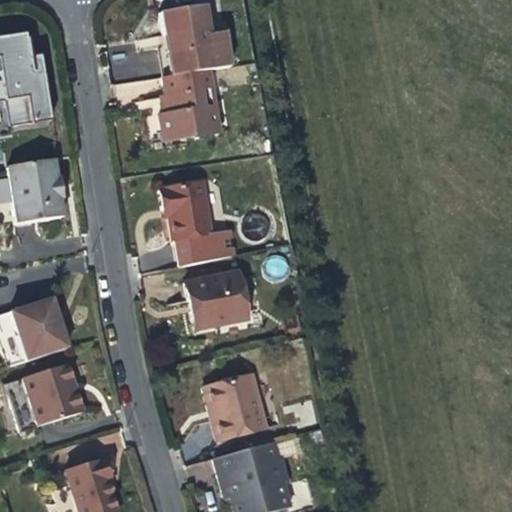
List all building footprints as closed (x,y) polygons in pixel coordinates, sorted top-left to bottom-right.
[(160,14),(163,39),(170,38),(172,47),(165,48),(166,56),(173,55),(176,77),(207,72),(230,69),(225,34),(210,36),(206,8),(160,14)] [(0,91),(6,129),(33,125),(32,120),(46,118),(37,57),(28,59),(26,40),(7,43),(6,38),(0,39),(0,91)] [(163,39),(165,48),(172,47),(170,38),(163,39)] [(170,78),(176,77),(173,55),(166,56),(170,78)] [(167,115),(162,116),(158,116),(145,118),(149,144),(156,143),(162,142),(216,134),(207,72),(176,77),(170,78),(162,79),(165,98),(167,115)] [(54,163),(7,170),(16,227),(63,220),(60,202),(63,202),(60,181),(57,182),(54,163)] [(0,204),(11,203),(8,177),(0,177),(0,204)] [(155,193),(156,200),(162,199),(163,208),(169,245),(206,240),(198,186),(155,193)] [(183,287),(187,306),(192,305),(195,316),(189,317),(192,334),(247,324),(237,276),(183,287)] [(53,300),(11,313),(27,364),(69,351),(53,300)] [(82,416),(75,393),(71,394),(68,385),(73,384),(68,367),(24,381),(28,395),(10,401),(20,435),(82,416)] [(193,392),(199,415),(205,413),(213,446),(258,435),(244,380),(193,392)] [(207,448),(213,446),(205,413),(199,415),(207,448)] [(276,464),(272,447),(212,463),(221,497),(228,496),(232,511),(286,511),(289,511),(283,489),(286,488),(280,463),(276,464)] [(66,475),(70,489),(53,495),(58,511),(115,511),(107,482),(111,481),(105,463),(66,475)]
